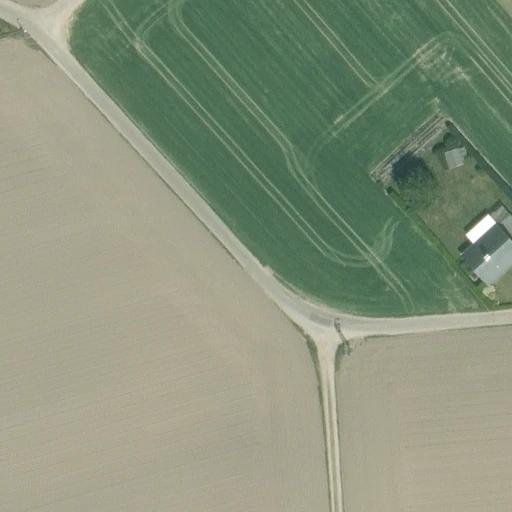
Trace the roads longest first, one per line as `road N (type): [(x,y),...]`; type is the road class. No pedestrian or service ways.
road 1 (residential): [(511,315),(348,328),(303,316),(36,28)]
road 2 (track): [(323,324),(334,511)]
